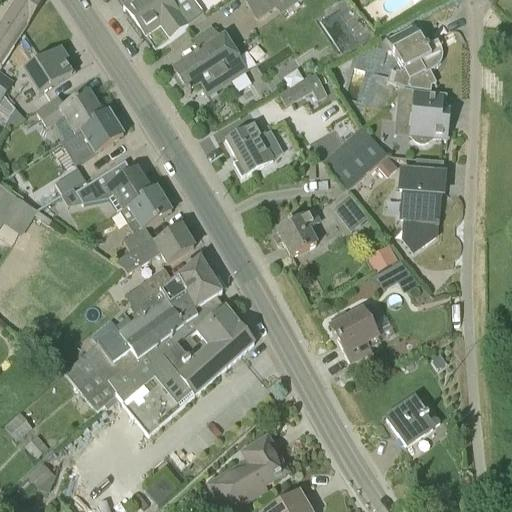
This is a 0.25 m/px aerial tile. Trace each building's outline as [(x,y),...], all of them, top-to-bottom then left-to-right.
[(18,0),(0,28),(0,29),(19,42),(44,3),(40,0),(18,0)] [(228,0),(115,0),(124,11),(123,12),(155,55),(228,0)] [(239,0),(257,23),(275,10),(280,17),(302,1),(301,0),(239,0)] [(385,41),(413,92),(430,94),(431,88),(434,87),(436,89),(437,89),(430,74),(434,72),(437,70),(440,66),(442,62),(442,57),(442,53),(440,49),(438,46),(444,42),(443,40),(425,49),(412,26),(409,28),(413,34),(391,46),(387,40),(385,41)] [(0,125),(5,128),(15,112),(4,99),(12,87),(0,78),(0,72),(14,51),(13,51),(19,42),(0,29),(0,125)] [(212,31),(193,43),(200,54),(194,58),(194,59),(173,73),(186,93),(183,95),(185,99),(190,95),(189,93),(199,86),(201,89),(209,84),(215,93),(231,82),(232,84),(247,74),(223,37),(218,40),(212,31)] [(75,76),(60,51),(46,60),(41,60),(38,62),(35,67),(23,74),(38,99),(75,76)] [(316,104),(326,98),(313,77),(278,98),(284,110),(310,95),(316,104)] [(403,95),(399,99),(397,123),(415,144),(419,146),(424,146),(428,145),(432,141),(447,142),(449,117),(446,114),(442,113),(443,99),(403,95)] [(75,138),(80,134),(103,119),(102,119),(89,96),(66,110),(67,111),(63,113),(56,101),(34,114),(45,132),(64,120),(75,138)] [(22,122),(15,112),(5,128),(10,132),(22,122)] [(80,134),(88,146),(79,151),(86,163),(123,139),(108,115),(102,119),(103,119),(80,134)] [(273,164),(260,141),(264,138),(258,127),(253,130),(253,129),(225,144),(237,164),(233,166),(241,181),(273,164)] [(361,133),(323,167),(347,196),(375,171),(387,161),(361,133)] [(397,171),(387,161),(375,171),(385,181),(397,171)] [(416,173),(445,175),(446,163),(417,161),(416,173)] [(118,216),(119,217),(151,196),(150,195),(137,173),(131,176),(125,165),(74,195),(82,208),(110,202),(118,216)] [(22,205),(37,215),(60,200),(73,193),(85,185),(78,173),(55,188),(54,186),(40,194),(33,182),(12,196),(24,204),(22,205)] [(439,224),(437,224),(438,207),(434,206),(435,197),(442,198),(444,177),(441,177),(413,174),(401,173),(399,194),(403,194),(401,222),(402,222),(422,250),(435,240),(436,229),(438,229),(439,224)] [(0,225),(16,201),(6,195),(0,190),(0,225)] [(123,245),(130,257),(150,244),(143,233),(171,215),(156,192),(150,195),(151,196),(119,217),(126,229),(127,228),(134,239),(123,245)] [(334,211),(352,235),(370,221),(351,198),(334,211)] [(276,233),(282,245),(291,262),(316,248),(307,232),(312,229),(305,218),(301,220),(276,233)] [(153,243),(150,244),(130,257),(114,267),(124,274),(127,278),(138,271),(160,258),(167,268),(193,251),(181,231),(155,247),(153,243)] [(397,264),(388,248),(367,261),(375,276),(397,264)] [(199,261),(172,285),(148,305),(117,331),(114,333),(120,341),(148,319),(155,312),(158,316),(167,307),(168,308),(182,299),(184,301),(201,291),(200,290),(213,283),(199,261)] [(400,265),(389,271),(396,286),(411,279),(400,265)] [(164,274),(147,284),(146,283),(138,289),(148,305),(172,285),(164,274)] [(114,400),(115,402),(203,329),(196,320),(193,315),(222,298),(213,283),(200,290),(201,291),(184,301),(182,299),(168,308),(167,307),(158,316),(155,312),(148,319),(120,341),(114,333),(95,349),(85,358),(85,359),(64,377),(78,394),(96,416),(114,400)] [(370,357),(368,353),(380,346),(369,327),(377,322),(370,309),(348,321),(345,317),(339,320),(341,324),(330,331),(350,367),(370,357)] [(224,311),(203,329),(115,402),(148,441),(253,348),(224,311)] [(95,349),(114,333),(117,331),(110,323),(88,341),(95,349)] [(430,364),(437,374),(446,368),(440,358),(430,364)] [(386,424),(391,432),(404,451),(432,432),(424,421),(428,419),(426,416),(425,417),(415,403),(386,424)] [(31,430),(18,416),(3,429),(15,444),(31,430)] [(36,464),(49,452),(36,438),(23,450),(36,464)] [(208,488),(221,511),(233,511),(265,494),(263,490),(286,476),(267,443),(242,457),(247,465),(208,488)] [(48,497),(54,481),(40,466),(26,479),(38,494),(48,497)] [(163,478),(145,494),(157,507),(175,491),(163,478)] [(271,511),(307,511),(298,497),(271,511)]
